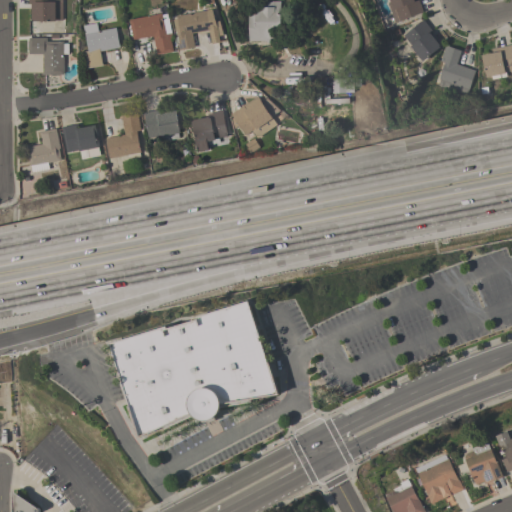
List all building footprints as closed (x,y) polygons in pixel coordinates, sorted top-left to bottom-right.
[(62,0),(62,20),(55,20),(55,21),(32,21),(32,19),(31,19),(31,3),(28,3),(28,0),(62,0)] [(280,40),(273,40),(273,42),(266,42),(266,41),(249,41),(250,0),(281,1),(280,40)] [(394,22),(387,3),(389,2),(388,0),(418,0),(422,12),(394,22)] [(179,50),(173,19),(177,18),(176,15),(212,9),(215,22),(219,21),(223,35),(218,36),(219,42),(211,44),(209,30),(192,33),(195,47),(179,50)] [(129,19),(161,13),(162,14),(167,13),(171,34),(169,34),(173,51),(157,54),(153,36),(133,40),(129,19)] [(431,30),(429,32),(440,46),(421,61),(410,46),(411,45),(403,35),(422,19),(431,30)] [(87,68),(84,51),(88,50),(83,25),(96,22),(98,31),(116,27),(119,47),(99,50),(102,65),(87,68)] [(43,74),(43,54),(28,54),(28,49),(27,49),(27,42),(28,42),(28,37),(46,37),(46,41),(63,41),(63,43),(68,43),(68,54),(63,54),(63,74),(43,74)] [(511,70),(504,72),(504,73),(485,77),(481,54),(492,52),(491,48),(511,44),(511,70)] [(468,89),(467,89),(465,95),(437,85),(439,79),(438,78),(443,62),(439,61),(445,45),(460,50),(455,64),(474,70),(468,89)] [(353,78),(353,92),(346,92),(346,93),(332,93),(332,78),(353,78)] [(256,138),(251,130),(244,135),(237,125),(233,128),(231,118),(232,117),(229,114),(257,96),(258,98),(264,95),(280,110),(270,117),(276,124),(256,138)] [(159,109),(160,113),(175,110),(179,133),(177,133),(178,137),(161,141),(161,137),(159,137),(159,135),(147,137),(143,112),(159,109)] [(227,136),(218,138),(219,142),(207,144),(207,145),(196,147),(196,144),(195,144),(191,121),(193,121),(192,120),(207,117),(207,114),(222,111),(227,136)] [(105,138),(124,134),(120,116),(136,113),(140,130),(135,131),(140,152),(138,152),(139,157),(128,159),(127,154),(109,158),(105,138)] [(77,123),(78,127),(94,124),(99,145),(97,146),(99,155),(90,157),(88,147),(66,152),(61,127),(77,123)] [(59,148),(58,148),(60,160),(47,162),(48,169),(31,172),(30,165),(29,165),(25,147),(41,144),(39,131),(55,128),(59,148)] [(129,405),(110,343),(167,326),(167,328),(193,320),(192,318),(249,300),(278,394),(251,399),(252,402),(220,407),(219,411),(215,416),(214,420),(206,422),(205,421),(204,421),(203,420),(199,419),(195,417),(194,415),(165,429),(163,426),(138,437),(128,406),(129,405)] [(511,438),(511,468),(506,471),(502,459),(507,457),(502,444),(500,445),(496,435),(507,431),(511,439),(511,438)] [(472,448),(488,442),(490,449),(492,448),(503,476),(484,484),(483,481),(476,484),(473,476),(471,477),(469,473),(472,472),(467,460),(466,461),(464,457),(466,453),(473,450),(472,448)] [(431,503),(427,494),(424,495),(422,491),(425,489),(416,467),(445,454),(446,454),(449,453),(455,467),(453,468),(459,481),(459,480),(463,489),(431,503)] [(394,511),(388,499),(387,500),(385,496),(387,492),(393,489),(393,488),(401,485),(400,482),(407,478),(411,485),(412,485),(419,499),(425,511),(394,511)] [(13,511),(13,491),(38,508),(39,509),(38,511),(13,511)]
